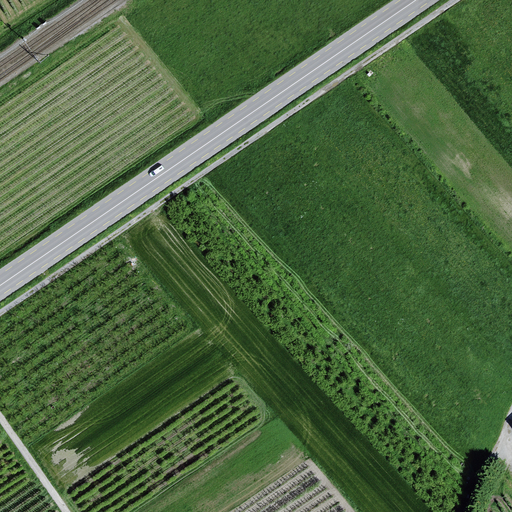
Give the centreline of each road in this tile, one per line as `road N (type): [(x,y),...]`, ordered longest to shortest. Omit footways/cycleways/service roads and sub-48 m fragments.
road 1 (track): [(0,314),(456,0)]
road 2 (primary): [(417,0),(0,287)]
